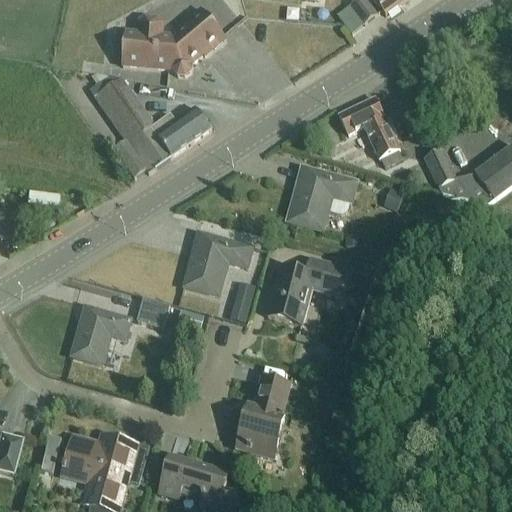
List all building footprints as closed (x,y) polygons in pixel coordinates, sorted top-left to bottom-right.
[(366,0),(359,0),(354,5),(350,7),(364,27),(378,16),(366,0)] [(373,0),(387,17),(410,0),(409,0),(373,0)] [(302,21),(302,8),(290,7),(289,20),(302,21)] [(139,37),(125,36),(122,70),(173,74),(178,80),(186,81),(191,76),(192,68),(204,58),(205,60),(226,42),(202,13),(187,26),(188,27),(173,40),(162,39),(163,28),(159,23),(145,22),(140,26),(139,37)] [(97,76),(92,79),(97,88),(109,81),(97,76)] [(148,173),(150,176),(213,132),(197,110),(177,124),(171,116),(155,127),(122,83),(109,81),(97,88),(90,91),(126,143),(115,151),(136,182),(148,173)] [(404,163),(400,154),(375,102),(339,120),(348,139),(364,132),(379,164),(381,163),(385,171),(404,163)] [(485,211),(511,191),(511,152),(476,179),(457,183),(442,154),(425,163),(442,199),(485,211)] [(302,171),(287,226),(322,236),(328,215),(341,219),(347,217),(349,214),(351,207),(357,186),(302,171)] [(386,210),(398,215),(404,198),(392,194),(386,210)] [(63,211),(63,197),(30,196),(29,210),(63,211)] [(0,241),(1,244),(19,234),(8,213),(0,217),(0,241)] [(247,272),(253,252),(198,237),(183,291),(220,301),(226,278),(221,276),(224,266),(247,272)] [(345,251),(361,251),(361,241),(345,241),(345,251)] [(332,259),(329,269),(312,264),(308,279),(281,272),(268,321),(300,329),(309,293),(341,301),(348,274),(347,273),(350,264),(332,259)] [(140,313),(137,325),(164,332),(164,331),(167,321),(167,320),(170,309),(144,302),(140,313)] [(235,307),(231,324),(246,328),(251,310),(235,306),(235,307)] [(124,344),(130,323),(84,311),(71,361),(101,369),(110,340),(124,344)] [(182,312),(178,327),(200,333),(204,319),(182,312)] [(297,338),(296,344),(310,347),(312,341),(297,338)] [(281,419),(289,390),(261,383),(253,412),(248,410),(238,451),(273,460),(284,419),(281,419)] [(27,451),(21,449),(23,444),(2,438),(0,447),(0,473),(13,478),(18,460),(24,461),(27,451)] [(50,441),(40,474),(53,478),(62,444),(50,441)] [(115,443),(113,451),(74,441),(63,479),(90,486),(85,507),(95,510),(94,511),(121,511),(139,449),(115,443)] [(236,511),(239,504),(222,499),(227,482),(208,476),(210,471),(171,460),(161,495),(180,501),(182,492),(203,498),(200,509),(209,511),(236,511)]
